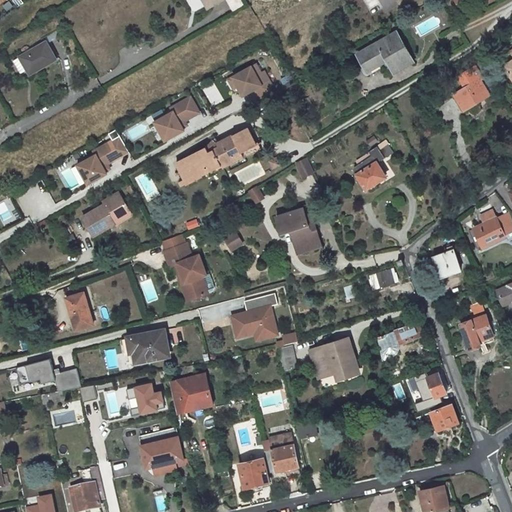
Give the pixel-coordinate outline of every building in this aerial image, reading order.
[(393,73),(412,61),(396,33),(357,55),(367,72),(386,61),(393,73)] [(30,73),(56,58),(47,41),(20,56),(14,59),(21,72),(27,69),(30,73)] [(255,64),(232,77),(237,86),(242,95),(253,89),(258,99),(274,91),(263,71),(260,73),(255,64)] [(454,95),(463,111),(488,95),(479,79),(481,78),(474,66),(461,74),(467,86),(454,95)] [(237,86),(232,77),(227,79),(232,88),(237,86)] [(214,82),(202,87),(212,107),(224,102),(214,82)] [(172,113),(154,123),(167,146),(186,135),(184,133),(182,129),(186,126),(201,118),(189,98),(174,106),(177,110),(172,113)] [(249,130),(177,161),(185,179),(199,173),(201,176),(217,169),(216,167),(220,166),(226,164),(226,165),(244,157),(243,154),(257,148),(249,130)] [(95,156),(77,167),(88,185),(106,174),(105,172),(103,168),(107,165),(122,157),(113,141),(98,150),(100,154),(95,156)] [(374,184),(385,177),(377,163),(393,153),(391,149),(388,144),(379,150),(377,147),(369,152),(372,156),(353,168),(357,174),(356,174),(359,180),(356,182),(362,190),(365,188),(365,189),(369,187),(374,184)] [(301,172),(311,167),(306,158),(296,163),(301,172)] [(246,190),(253,203),(263,197),(257,185),(246,190)] [(105,202),(82,214),(92,233),(116,221),(114,217),(128,210),(118,190),(103,199),(105,202)] [(20,219),(9,197),(0,201),(0,218),(4,227),(20,219)] [(480,243),(503,232),(495,215),(491,207),(478,213),(482,221),(472,226),(480,243)] [(303,208),(276,216),(281,233),(290,231),(295,249),(306,246),(307,249),(315,247),(310,231),(316,229),(311,213),(305,215),(303,208)] [(495,215),(503,232),(511,227),(511,218),(508,212),(506,209),(495,215)] [(128,210),(114,217),(116,221),(130,213),(128,210)] [(195,218),(184,222),(187,231),(198,227),(195,218)] [(184,243),(181,234),(162,241),(165,250),(163,251),(169,266),(174,264),(179,262),(186,282),(193,279),(199,296),(207,293),(201,276),(206,274),(198,254),(191,257),(186,243),(184,243)] [(231,241),(219,249),(224,256),(236,249),(231,241)] [(432,261),(439,280),(461,271),(452,248),(446,251),(448,255),(432,261)] [(187,300),(199,296),(193,279),(186,282),(179,262),(174,264),(187,300)] [(373,290),(398,282),(394,270),(369,278),(373,290)] [(511,283),(496,291),(503,305),(511,301),(511,300),(511,283)] [(353,284),(343,287),(347,299),(356,296),(353,284)] [(68,298),(75,320),(78,331),(96,325),(92,314),(85,292),(68,298)] [(246,310),(229,315),(236,340),(254,336),(255,342),(279,335),(271,306),(278,304),(275,293),(244,302),(246,310)] [(485,315),(460,325),(471,349),(485,344),(483,340),(492,336),(493,336),(485,315)] [(401,343),(422,335),(418,322),(393,332),(395,336),(397,335),(401,343)] [(165,331),(129,338),(134,361),(170,354),(165,331)] [(378,337),(381,351),(389,348),(384,335),(378,337)] [(349,336),(308,348),(317,379),(334,374),(336,383),(361,375),(349,336)] [(298,368),(293,346),(280,348),(285,370),(298,368)] [(49,360),(9,370),(15,393),(55,383),(49,360)] [(54,373),(58,392),(79,387),(75,369),(54,373)] [(435,397),(446,392),(437,369),(425,373),(435,397)] [(212,404),(206,374),(169,382),(176,413),(212,404)] [(152,383),(134,387),(140,415),(158,411),(156,406),(164,404),(161,392),(154,393),(152,383)] [(78,388),(82,402),(96,398),(92,385),(78,388)] [(64,391),(41,395),(43,404),(66,399),(64,391)] [(446,392),(435,397),(438,404),(450,400),(446,392)] [(442,409),(452,405),(450,400),(438,404),(430,408),(432,413),(442,409)] [(432,413),(431,413),(438,431),(459,422),(452,405),(442,409),(432,413)] [(428,414),(416,419),(419,425),(422,424),(425,432),(423,433),(424,437),(435,432),(428,414)] [(308,435),(318,433),(315,421),(296,425),(300,440),(309,438),(308,435)] [(176,428),(139,436),(146,467),(184,459),(176,428)] [(285,470),(298,467),(291,435),(269,440),(271,450),(263,452),(268,473),(285,470)] [(263,459),(239,464),(244,488),(254,486),(267,483),(269,483),(263,459)] [(89,467),(90,480),(99,479),(98,467),(89,467)] [(300,475),(298,467),(285,470),(287,478),(300,475)] [(254,486),(256,494),(269,491),(267,483),(254,486)] [(96,485),(71,490),(75,511),(82,511),(87,511),(100,508),(96,485)] [(444,486),(419,491),(423,511),(428,511),(448,508),(444,486)]
